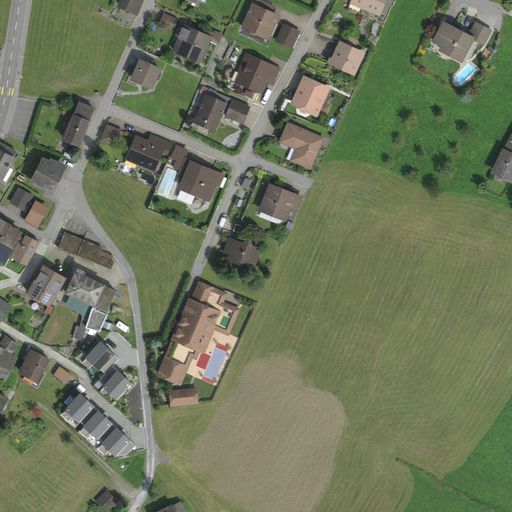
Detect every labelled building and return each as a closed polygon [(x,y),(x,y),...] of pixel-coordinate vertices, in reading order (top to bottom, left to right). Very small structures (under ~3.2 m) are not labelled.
[(122,0),(120,6),(137,13),(142,0),(122,0)] [(256,0),(245,25),(268,36),(276,16),(266,12),(269,5),(257,0),(256,0)] [(354,0),(354,2),(378,12),(383,0),(354,0)] [(160,23),(173,29),(177,20),(164,14),(160,23)] [(473,38),(483,44),(490,31),(476,24),(469,36),(444,23),(436,38),(445,43),(443,46),(452,50),(450,54),(461,60),(473,38)] [(175,35),(180,37),(183,30),(179,27),(175,35)] [(175,49),(200,60),(209,41),(210,39),(196,32),(184,27),(183,30),(180,37),(175,49)] [(209,41),(218,45),(223,35),(214,31),(212,33),(199,27),(196,32),(210,39),(209,41)] [(277,40),(292,47),(298,33),(283,27),(277,40)] [(354,50),(358,42),(350,38),(346,46),(354,50)] [(336,66),(337,64),(354,72),(363,54),(354,50),(346,46),(340,43),(333,59),(330,58),(328,63),(336,66)] [(246,69),(241,80),(260,88),(263,80),(269,67),(246,56),(241,67),(246,69)] [(139,70),(135,80),(151,87),(159,69),(140,61),(136,69),(139,70)] [(236,78),(241,80),(246,69),(241,67),(236,78)] [(278,71),(269,67),(263,80),(272,84),(278,71)] [(305,78),(294,102),(316,112),(327,89),(305,78)] [(209,89),(196,119),(216,127),(221,113),(226,103),(214,98),(216,92),(209,89)] [(221,113),(226,115),(233,100),(216,92),(214,98),(226,103),(221,113)] [(233,100),(226,115),(241,122),(248,107),(233,100)] [(79,103),(64,139),(78,145),(94,109),(79,103)] [(302,150),(297,162),(309,167),(322,139),(289,124),(281,141),(298,148),(302,150)] [(107,126),(102,140),(115,145),(121,132),(107,126)] [(147,143),(152,145),(155,137),(150,135),(147,143)] [(511,136),(494,171),(511,180),(511,177),(511,136)] [(137,139),(129,158),(153,169),(160,151),(161,149),(167,152),(170,144),(155,137),(152,145),(147,143),(137,139)] [(8,168),(16,153),(0,143),(0,178),(6,181),(12,170),(8,168)] [(177,147),(173,157),(177,159),(182,161),(186,151),(177,147)] [(293,160),(297,162),(302,150),(298,148),(293,160)] [(179,169),(182,161),(177,159),(174,167),(179,169)] [(44,160),(33,182),(51,191),(62,169),(50,164),(44,160)] [(62,169),(63,166),(52,160),(50,164),(62,169)] [(192,202),(195,195),(208,200),(215,184),(219,174),(186,160),(180,175),(185,177),(178,196),(192,202)] [(247,189),(250,180),(245,178),(241,187),(247,189)] [(271,186),(263,205),(273,210),(273,212),(292,219),(301,197),(271,186)] [(19,188),(11,202),(24,209),(32,196),(19,188)] [(35,202),(25,221),(35,227),(46,207),(35,202)] [(9,228),(11,225),(6,222),(0,232),(0,257),(5,260),(19,234),(9,228)] [(233,231),(246,236),(249,229),(236,224),(233,231)] [(64,233),(58,248),(71,253),(77,238),(64,233)] [(20,237),(11,255),(27,263),(37,242),(26,237),(25,239),(20,237)] [(77,238),(71,253),(77,256),(83,241),(77,238)] [(238,263),(245,260),(254,263),(260,249),(252,246),(249,240),(244,242),(243,244),(230,238),(225,252),(231,254),(229,260),(238,263)] [(83,241),(77,256),(83,258),(90,243),(83,241)] [(90,243),(83,258),(89,261),(96,246),(90,243)] [(96,246),(89,261),(96,263),(99,256),(102,248),(96,246)] [(110,269),(113,262),(99,256),(96,263),(110,269)] [(44,266),(28,292),(49,305),(64,278),(44,266)] [(76,272),(66,292),(71,295),(93,305),(88,321),(82,319),(80,327),(77,338),(82,340),(83,338),(86,328),(98,331),(99,331),(107,315),(104,314),(115,291),(81,274),(82,271),(78,269),(76,272)] [(192,302),(203,306),(210,288),(198,283),(189,303),(192,302)] [(199,349),(209,326),(213,328),(228,334),(238,310),(221,303),(225,294),(210,288),(203,306),(192,302),(189,303),(159,374),(175,381),(190,345),(199,349)] [(82,319),(88,321),(93,305),(71,295),(66,306),(82,314),(82,319)] [(0,307),(0,320),(10,307),(4,302),(0,307)] [(199,349),(203,351),(213,328),(209,326),(199,349)] [(83,338),(95,341),(98,331),(86,328),(83,338)] [(100,351),(96,364),(108,368),(115,349),(112,348),(114,338),(103,335),(97,350),(100,351)] [(0,345),(11,353),(17,346),(6,337),(0,345)] [(175,381),(180,383),(191,356),(195,357),(199,349),(190,345),(175,381)] [(121,346),(119,350),(115,349),(108,368),(121,373),(128,354),(126,353),(127,349),(121,346)] [(37,387),(43,374),(40,373),(47,358),(30,349),(20,370),(26,374),(23,379),(37,387)] [(4,351),(0,358),(0,377),(4,380),(16,357),(4,351)] [(60,367),(54,375),(65,383),(71,375),(60,367)] [(197,402),(195,389),(170,392),(172,405),(197,402)] [(95,407),(80,394),(61,415),(76,428),(95,407)] [(113,424),(99,411),(80,432),(94,445),(113,424)] [(135,445),(117,427),(97,448),(107,458),(127,454),(135,445)] [(96,501),(106,511),(118,502),(107,491),(96,501)] [(184,511),(180,502),(159,511),(184,511)]
